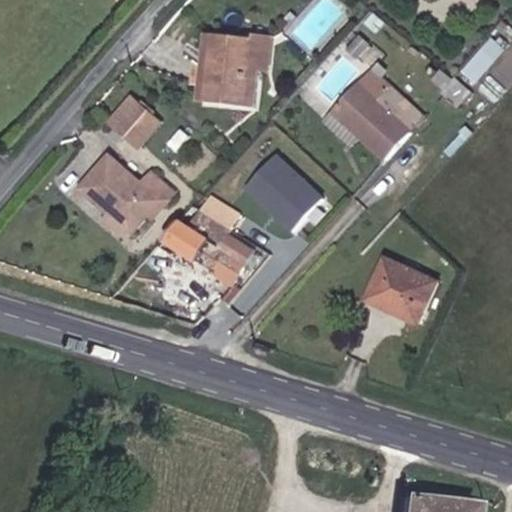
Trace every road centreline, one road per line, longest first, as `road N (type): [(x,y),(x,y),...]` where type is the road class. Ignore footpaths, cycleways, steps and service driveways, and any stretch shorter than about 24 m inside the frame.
road 1 (secondary): [(0,311),(511,464)]
road 2 (unclassified): [(0,178),(164,0)]
